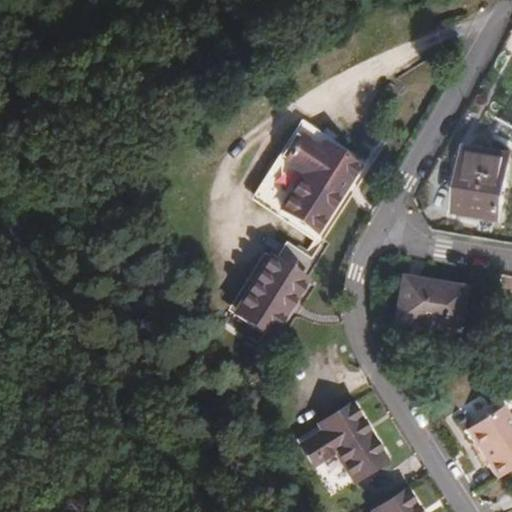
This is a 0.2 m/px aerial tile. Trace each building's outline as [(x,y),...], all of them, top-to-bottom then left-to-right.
[(511,145),(511,127),(507,124),(500,138),(511,145)] [(304,139),(294,154),(322,165),(309,200),(293,194),(285,207),(320,231),(362,169),(325,144),(321,150),(304,139)] [(448,214),(454,216),(493,223),(498,224),(509,160),(467,153),(465,165),(456,163),(448,214)] [(322,165),(294,154),(288,163),(305,175),(293,194),(309,200),(322,165)] [(318,234),(320,231),(285,207),(281,211),(318,234)] [(493,223),(454,216),(453,225),(491,233),(493,223)] [(273,339),(309,283),(273,258),(237,315),(273,339)] [(457,333),(466,291),(400,279),(393,317),(420,323),(419,327),(457,333)] [(333,455),(348,479),(382,457),(351,407),(316,428),(320,434),(298,448),(310,468),(333,455)] [(468,435),(495,478),(511,467),(511,426),(503,412),(468,435)] [(382,457),(348,479),(351,484),(386,463),(382,457)] [(418,511),(407,493),(375,511),(418,511)]
